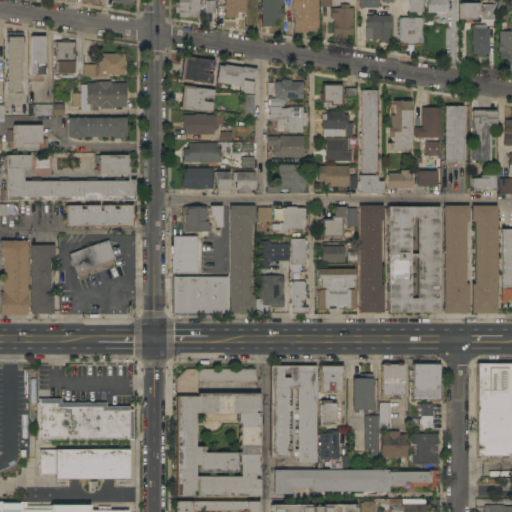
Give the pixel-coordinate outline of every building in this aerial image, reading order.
[(178,18),(178,13),(175,13),(175,2),(179,2),(179,0),(206,0),(206,1),(215,1),(215,13),(204,13),(204,12),(199,12),(199,18),(178,18)] [(225,0),(245,0),(245,13),(237,13),(237,18),(225,18),(225,0)] [(281,0),(281,8),(283,8),(283,19),(280,19),(280,23),(273,23),(273,27),(261,27),(261,0),(281,0)] [(318,0),(318,28),(316,28),(316,32),(310,32),(310,33),(293,33),(293,16),(285,16),(285,9),(292,9),(292,0),(318,0)] [(359,8),(359,0),(378,0),(378,8),(359,8)] [(409,0),(421,0),(421,13),(409,13),(409,0)] [(447,0),(447,10),(446,10),(446,14),(427,14),(427,12),(426,12),(426,0),(447,0)] [(460,20),(460,3),(479,4),(479,8),(482,8),(482,4),(495,4),(495,20),(482,20),(482,12),(479,12),(479,15),(477,15),(476,20),(460,20)] [(353,34),(347,34),(346,39),(336,39),(336,35),(332,35),(332,23),(333,23),(334,19),(330,19),(330,8),(340,8),(340,5),(349,5),(349,8),(353,8),(353,34)] [(391,16),(391,28),(389,28),(389,43),(380,43),(380,39),(365,39),(364,29),(366,29),(366,16),(391,16)] [(421,18),(421,45),(420,45),(420,46),(414,46),(414,45),(406,45),(406,46),(401,46),(401,45),(399,45),(399,18),(421,18)] [(489,57),(475,57),(475,55),(472,55),(472,28),(475,28),(475,25),(485,25),(485,28),(489,28),(489,57)] [(511,62),(507,62),(507,59),(499,59),(499,52),(498,52),(498,43),(499,43),(499,32),(511,32),(511,62)] [(7,83),(5,83),(5,77),(7,77),(7,66),(5,66),(5,60),(7,60),(7,43),(6,43),(6,33),(23,33),(23,43),(23,93),(7,93),(7,83)] [(31,37),(47,37),(47,44),(44,44),(44,68),(46,68),(46,73),(44,73),(44,75),(31,75),(31,37)] [(66,73),(66,76),(62,76),(62,73),(56,73),(56,62),(55,62),(55,42),(62,42),(62,40),(68,40),(68,42),(75,42),(75,53),(77,53),(77,56),(75,56),(75,62),(74,62),(74,73),(66,73)] [(106,75),(106,78),(83,77),(83,65),(98,65),(98,54),(125,54),(124,75),(106,75)] [(183,56),(194,58),(194,59),(214,61),(213,71),(203,70),(202,74),(212,75),(211,84),(191,82),(191,83),(180,82),(183,56)] [(224,67),(224,65),(242,68),(242,67),(256,69),(252,93),(240,91),(240,87),(221,84),(221,87),(216,87),(217,83),(215,83),(218,66),(224,67)] [(275,99),(275,82),(281,82),(281,80),(291,80),(291,82),(302,82),(302,99),(284,99),(284,107),(281,107),(281,109),(285,109),(286,107),(302,107),(302,113),(306,113),(306,117),(308,117),(308,121),(306,121),(306,127),(302,127),(302,133),(288,133),(288,131),(276,131),(276,121),(268,121),(268,115),(269,115),(269,99),(275,99)] [(112,107),(112,109),(99,109),(99,107),(98,107),(98,111),(80,111),(80,108),(72,108),(72,94),(80,94),(80,85),(86,85),(86,83),(94,83),(94,82),(111,82),(111,83),(126,83),(126,108),(112,107)] [(341,84),(341,93),(343,94),(343,105),(341,105),(341,108),(323,108),(323,103),(321,103),(321,101),(320,101),(320,92),(321,92),(321,84),(341,84)] [(182,86),(194,87),(194,88),(213,90),(212,99),(203,98),(202,102),(212,103),(211,112),(191,110),(191,111),(180,110),(182,86)] [(376,182),(382,182),(382,194),(359,194),(359,176),(361,176),(361,91),(376,91),(376,182)] [(254,118),(243,118),(243,96),(254,96),(254,118)] [(53,105),(53,101),(65,101),(65,110),(64,110),(64,116),(34,116),(34,105),(53,105)] [(388,152),(388,127),(390,127),(390,116),(393,116),(393,101),(411,101),(411,152),(388,152)] [(444,106),(463,106),(463,113),(464,113),(464,126),(463,126),(463,139),(464,139),(464,154),(463,154),(463,162),(444,162),(444,106)] [(414,138),(414,128),(422,128),(421,108),(440,108),(440,138),(414,138)] [(490,161),(471,161),(471,111),(496,111),(496,128),(490,128),(490,161)] [(322,137),(322,130),(321,130),(321,114),(325,114),(325,112),(343,112),(343,115),(348,115),(348,124),(352,124),(352,136),(345,136),(345,130),(342,130),(342,136),(322,137)] [(184,135),(184,129),(182,129),(182,115),(195,115),(195,114),(206,114),(206,115),(213,115),(213,117),(222,117),(222,124),(216,124),(216,131),(213,131),(213,135),(184,135)] [(67,118),(125,118),(125,137),(83,137),(83,138),(67,138),(67,118)] [(511,146),(503,146),(504,120),(511,120),(511,146)] [(41,125),(41,138),(47,138),(47,147),(37,147),(37,151),(21,151),(21,149),(13,149),(13,147),(9,147),(9,142),(7,142),(7,130),(13,130),(13,125),(41,125)] [(230,132),(219,133),(219,141),(231,141),(230,132)] [(304,136),(304,157),(273,157),(273,145),(267,145),(267,137),(304,136)] [(325,162),(325,139),(348,139),(347,151),(351,151),(351,162),(325,162)] [(425,142),(439,142),(439,157),(425,157),(425,142)] [(182,163),(182,149),(188,149),(188,144),(217,143),(217,149),(221,149),(221,163),(182,163)] [(241,153),(241,144),(254,144),(254,154),(241,153)] [(0,200),(0,190),(6,190),(6,156),(29,156),(29,169),(23,169),(23,182),(114,182),(114,178),(124,178),(124,181),(127,181),(127,174),(120,174),(120,177),(108,177),(108,174),(99,174),(99,164),(94,164),(94,156),(127,155),(127,167),(129,167),(129,180),(135,180),(135,196),(134,196),(134,200),(0,200)] [(241,168),(241,157),(254,157),(254,168),(241,168)] [(279,194),(267,194),(267,184),(276,184),(276,187),(278,187),(278,165),(305,165),(305,190),(299,190),(299,193),(289,193),(289,191),(279,191),(279,194)] [(324,187),(324,182),(318,182),(318,166),(348,166),(348,187),(324,187)] [(213,168),(213,188),(182,188),(182,178),(183,178),(183,168),(213,168)] [(387,189),(387,174),(399,174),(399,171),(411,171),(411,189),(387,189)] [(216,191),(216,180),(214,180),(214,172),(229,172),(229,191),(216,191)] [(416,187),(416,172),(436,172),(436,187),(416,187)] [(255,173),(255,190),(251,190),(251,194),(238,194),(238,190),(236,190),(236,182),(232,182),(232,173),(255,173)] [(472,191),(472,179),(480,179),(480,176),(494,176),(495,191),(472,191)] [(511,179),(511,190),(498,191),(497,180),(511,179)] [(0,215),(0,204),(17,204),(17,215),(0,215)] [(66,226),(66,205),(99,205),(99,211),(101,211),(101,205),(132,205),(132,215),(133,215),(133,220),(132,220),(132,226),(66,226)] [(496,314),(471,313),(471,284),(474,284),(474,222),(471,222),(471,205),(496,206),(496,314)] [(221,228),(214,227),(214,221),(212,221),(212,216),(210,216),(210,206),(221,206),(221,228)] [(229,206),(254,206),(254,225),(250,225),(250,295),(253,295),(253,314),(229,314),(229,206)] [(359,206),(383,206),(383,221),(380,221),(380,285),(383,285),(383,313),(358,313),(359,206)] [(439,313),(387,313),(387,206),(439,207),(439,313)] [(443,206),(468,206),(468,221),(465,221),(465,284),(468,284),(468,313),(443,313),(443,206)] [(182,207),(206,207),(206,220),(209,220),(209,225),(210,225),(210,232),(182,232),(182,207)] [(271,221),(257,221),(257,207),(271,208),(271,221)] [(283,208),(286,208),(286,207),(296,207),(296,208),(304,208),(304,220),(305,220),(305,229),(286,229),(286,233),(279,233),(279,223),(283,223),(283,208)] [(322,219),(330,219),(330,216),(333,216),(333,207),(344,207),(344,218),(341,218),(341,237),(339,237),(339,240),(331,240),(331,237),(322,237),(322,219)] [(346,208),(356,208),(357,227),(346,227),(346,208)] [(501,229),(511,229),(511,303),(504,303),(504,302),(499,302),(499,289),(500,289),(501,229)] [(173,237),(196,237),(197,274),(173,274),(173,254),(173,238),(173,237)] [(221,238),(221,251),(201,251),(202,238),(212,238),(218,238),(221,238)] [(291,281),(296,281),(299,273),(291,273),(291,239),(305,239),(305,241),(306,241),(306,246),(304,246),(304,255),(307,255),(307,259),(305,259),(305,273),(303,273),(301,281),(304,281),(304,289),(306,290),(307,296),(305,298),(305,308),(308,307),(308,313),(291,314),(291,281)] [(108,240),(114,259),(110,261),(111,262),(81,273),(80,271),(75,273),(69,254),(108,240)] [(26,315),(0,315),(0,292),(2,292),(3,258),(0,258),(0,241),(27,241),(26,315)] [(288,243),(257,242),(256,270),(269,270),(269,261),(288,261),(288,243)] [(30,245),(54,245),(54,262),(49,261),(49,295),(53,295),(53,314),(30,314),(30,245)] [(320,263),(320,258),(322,258),(322,247),(344,246),(344,263),(320,263)] [(272,252),(282,252),(282,248),(289,248),(289,274),(272,274),(272,252)] [(354,269),(354,309),(317,309),(317,269),(354,269)] [(257,276),(283,276),(283,287),(281,287),(281,294),(283,294),(283,307),(269,307),(269,314),(255,314),(256,299),(259,299),(259,292),(257,292),(257,276)] [(172,277),(227,277),(227,314),(225,314),(225,315),(214,315),(214,314),(213,314),(213,315),(187,315),(187,314),(186,314),(186,315),(174,315),(174,313),(172,313),(172,277)] [(388,395),(388,401),(381,401),(380,365),(382,365),(382,364),(387,364),(387,365),(396,365),(396,363),(401,363),(401,365),(403,365),(403,395),(388,395)] [(440,401),(436,401),(436,399),(412,399),(412,367),(411,367),(411,363),(440,364),(440,401)] [(476,363),(511,363),(511,455),(476,456),(476,363)] [(287,455),(287,459),(268,459),(269,365),(315,365),(315,462),(296,462),(296,452),(293,452),(293,455),(287,455)] [(320,374),(319,374),(319,371),(318,371),(318,365),(342,365),(342,371),(341,371),(340,393),(336,393),(336,391),(324,391),(324,393),(320,393),(320,374)] [(174,396),(175,396),(175,379),(186,369),(254,369),(256,382),(197,382),(197,393),(259,393),(259,411),(255,411),(255,413),(259,413),(259,476),(254,476),(254,479),(259,479),(259,496),(197,496),(197,479),(195,479),(195,491),(192,491),(192,496),(174,496),(174,396)] [(352,379),(359,379),(359,374),(372,374),(372,404),(373,404),(373,413),(368,413),(368,414),(358,415),(358,410),(352,410),(352,379)] [(38,440),(38,399),(60,399),(60,403),(105,403),(105,406),(129,407),(129,410),(133,410),(133,440),(38,440)] [(320,425),(320,400),(330,400),(330,404),(337,404),(337,407),(335,407),(335,419),(338,419),(338,422),(330,422),(330,425),(320,425)] [(390,429),(379,429),(379,403),(390,403),(390,429)] [(432,430),(421,430),(421,425),(418,425),(418,419),(421,419),(421,409),(417,409),(417,404),(432,404),(432,430)] [(377,456),(369,456),(369,448),(364,448),(364,416),(377,416),(377,456)] [(338,460),(319,460),(319,433),(326,433),(326,431),(338,431),(338,460)] [(380,457),(380,434),(387,434),(387,432),(399,432),(399,434),(407,434),(407,457),(380,457)] [(411,464),(411,454),(414,454),(414,444),(411,444),(411,434),(437,434),(437,444),(433,444),(433,448),(437,448),(437,464),(411,464)] [(129,450),(129,483),(123,483),(123,479),(94,479),(94,491),(89,491),(89,479),(60,479),(60,483),(55,483),(55,475),(39,475),(39,450),(129,450)] [(388,470),(388,472),(390,472),(390,470),(397,470),(397,472),(427,472),(427,470),(433,470),(433,477),(436,477),(436,482),(433,482),(433,488),(424,488),(424,486),(413,486),(413,488),(399,488),(399,486),(388,486),(388,492),(311,492),(311,488),(290,488),(290,494),(273,494),(273,470),(388,470)] [(390,511),(388,511),(389,507),(402,507),(402,499),(425,500),(425,504),(427,504),(427,511),(390,511)] [(0,511),(0,502),(26,502),(26,506),(50,506),(50,505),(89,505),(89,511),(97,511),(97,507),(109,507),(109,511),(120,511),(120,510),(125,510),(125,511),(128,511),(0,511)] [(258,502),(258,511),(174,511),(174,502),(258,502)] [(359,511),(375,511),(375,502),(360,502),(359,511)]
